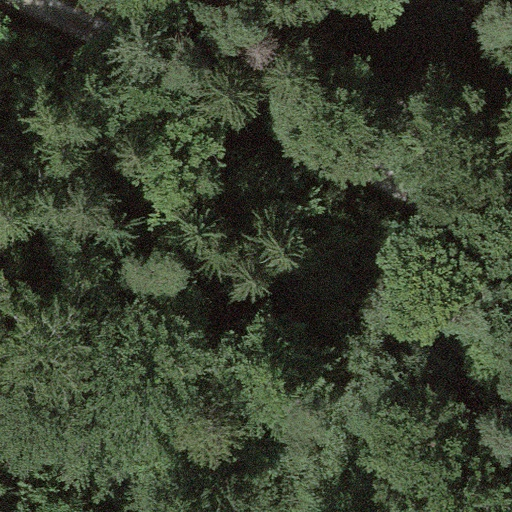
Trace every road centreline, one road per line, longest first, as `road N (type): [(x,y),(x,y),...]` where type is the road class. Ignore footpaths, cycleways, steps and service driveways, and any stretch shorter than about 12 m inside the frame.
road 1 (track): [(511,116),(302,108),(33,0)]
road 2 (track): [(302,108),(386,183),(511,239)]
